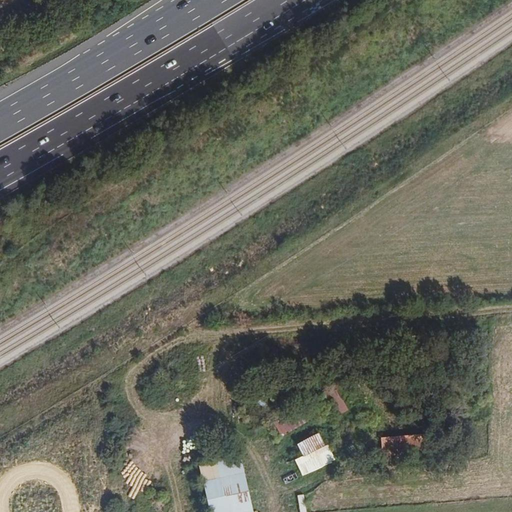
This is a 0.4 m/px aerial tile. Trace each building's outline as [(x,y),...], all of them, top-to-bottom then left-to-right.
[(303,413),(276,420),(280,433),(307,426),(303,413)] [(295,444),(301,455),(294,461),(305,479),(336,461),(320,433),(295,444)] [(425,436),(382,437),(382,456),(425,456),(425,436)] [(253,511),(240,454),(226,457),(199,463),(209,511),(253,511)] [(307,511),(304,495),(298,497),(300,511),(307,511)]
